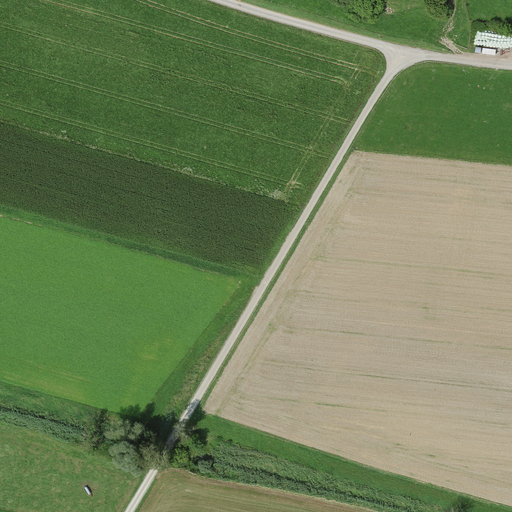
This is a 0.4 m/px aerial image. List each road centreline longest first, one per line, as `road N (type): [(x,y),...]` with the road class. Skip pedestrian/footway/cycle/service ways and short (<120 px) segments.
road 1 (track): [(408,54),(130,511)]
road 2 (track): [(224,0),(408,54),(511,65)]
